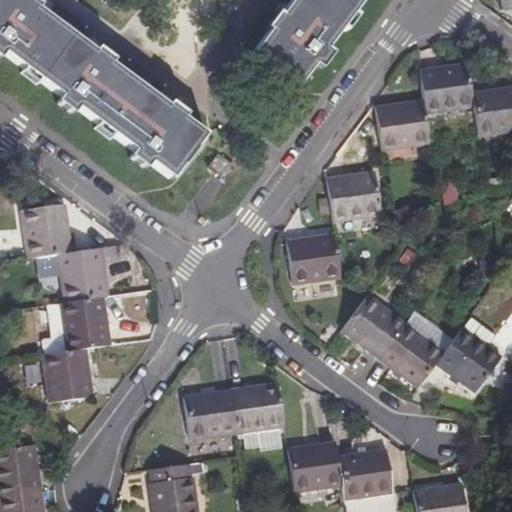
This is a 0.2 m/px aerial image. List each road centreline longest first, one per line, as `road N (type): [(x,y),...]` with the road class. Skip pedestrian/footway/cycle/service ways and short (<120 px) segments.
road 1 (residential): [(211,285),(421,0)]
road 2 (residential): [(425,445),(211,285)]
road 3 (residential): [(211,285),(0,123)]
road 4 (residential): [(86,497),(98,456),(211,285)]
